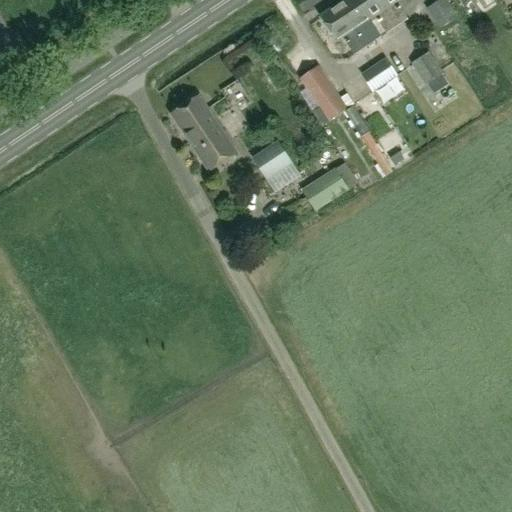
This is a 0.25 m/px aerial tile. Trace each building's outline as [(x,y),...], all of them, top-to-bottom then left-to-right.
[(369,21),(355,0),(345,0),(336,6),(364,48),(375,41),(367,30),(364,32),(360,26),(369,21)] [(378,0),(355,0),(369,21),(378,14),(382,20),(379,23),(385,33),(396,27),(378,0)] [(378,0),(396,27),(407,20),(400,9),(396,11),(393,5),(399,0),(378,0)] [(446,0),(441,0),(427,9),(439,30),(458,18),(446,0)] [(458,0),(468,16),(473,13),(468,5),(472,2),(470,0),(458,0)] [(364,48),(336,6),(319,17),(336,42),(346,36),(350,42),(346,44),(354,56),(364,48)] [(486,14),(495,32),(508,25),(498,7),(486,14)] [(498,67),(485,42),(454,57),(467,82),(498,67)] [(411,65),(425,85),(443,74),(429,53),(411,65)] [(372,92),(384,85),(396,77),(385,60),(361,76),(372,92)] [(318,66),(299,78),(320,110),(328,122),(347,110),(338,98),(318,66)] [(207,168),(237,148),(234,143),(230,146),(198,98),(172,116),(207,168)] [(361,138),(385,177),(393,172),(369,133),(361,138)] [(252,159),(276,196),(302,179),(278,142),(252,159)] [(393,169),(403,163),(392,146),(382,152),(393,169)] [(326,154),(309,162),(314,173),(331,165),(326,154)] [(334,170),(301,191),(307,199),(283,215),(289,225),(313,210),(315,213),(349,191),(334,170)]
